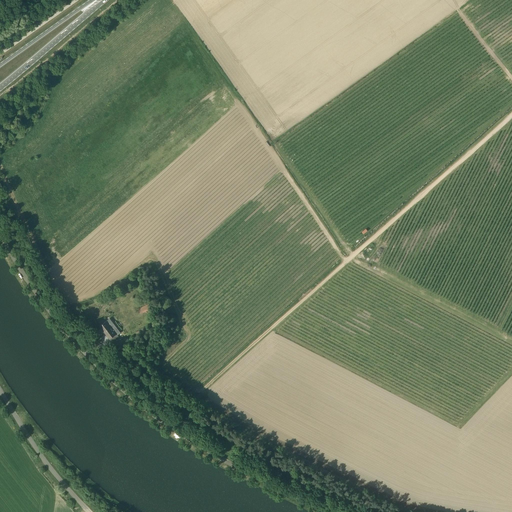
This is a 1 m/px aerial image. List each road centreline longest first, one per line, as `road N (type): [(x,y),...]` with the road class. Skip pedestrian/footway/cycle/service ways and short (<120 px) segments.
road 1 (unclassified): [(511,114),(204,388),(195,392),(165,377),(125,347),(101,343),(86,353)]
road 2 (unclassified): [(326,511),(173,429),(86,353)]
road 3 (unclassified): [(89,511),(0,391)]
road 4 (unclassified): [(86,353),(0,237)]
road 5 (primary): [(0,87),(105,0)]
